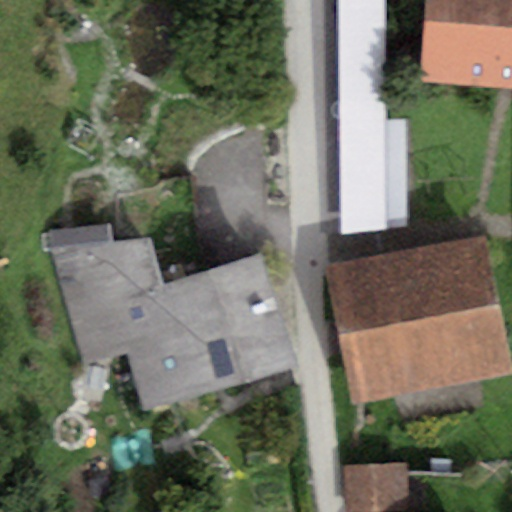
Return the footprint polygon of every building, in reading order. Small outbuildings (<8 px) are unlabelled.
[(384,0),(337,0),(339,236),(388,233),(388,224),(406,223),(403,122),(386,122),(384,0)] [(511,0),(425,0),(419,82),(511,89),(511,0)] [(51,251),(110,247),(108,228),(40,232),(41,252),(51,251)] [(511,366),(486,242),(327,268),(351,408),(511,377),(511,366)] [(110,247),(51,251),(81,365),(129,355),(146,412),(296,374),(264,258),(161,283),(151,243),(110,247)] [(407,511),(406,466),(343,468),(345,511),(407,511)]
